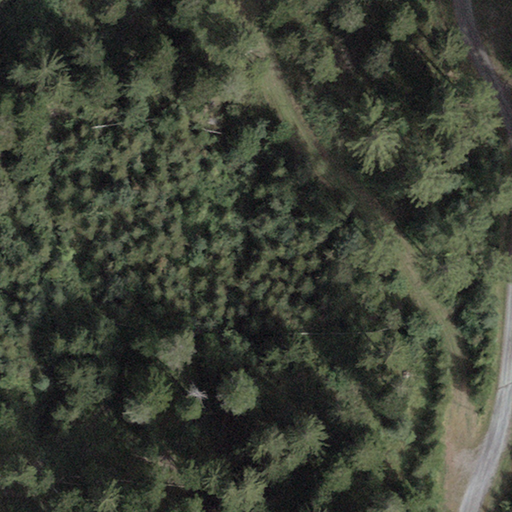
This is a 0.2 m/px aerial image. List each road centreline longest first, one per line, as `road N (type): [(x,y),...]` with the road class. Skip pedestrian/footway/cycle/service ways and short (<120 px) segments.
road 1 (track): [(477,477),(454,360),(413,269),(322,167),(280,92),(245,0)]
road 2 (track): [(511,331),(503,413),(465,511)]
